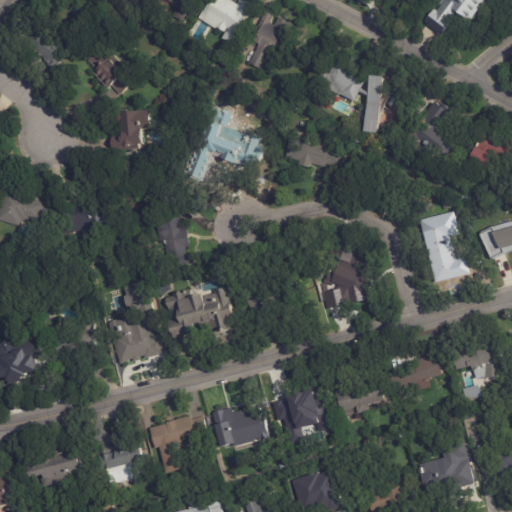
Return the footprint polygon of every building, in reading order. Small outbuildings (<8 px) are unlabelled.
[(136,0),(131,10),(111,0),(136,0)] [(194,0),(183,22),(173,17),(180,1),(178,0),(174,0),(171,7),(157,0),(194,0)] [(228,0),(236,5),(238,0),(240,0),(254,7),(231,46),(220,39),(223,33),(218,31),(217,32),(197,19),(208,0),(228,0)] [(467,23),(452,12),(446,21),(449,23),(440,36),(423,24),(433,10),(436,11),(439,6),(438,4),(440,0),(479,0),(482,2),(467,23)] [(281,17),(292,24),(276,52),(281,56),(278,61),(270,56),(262,70),(250,63),(261,44),(255,40),(262,28),(259,26),(269,10),(281,17)] [(39,58),(23,45),(37,27),(49,36),(54,29),(73,44),(52,71),(45,65),(46,63),(39,58)] [(117,91),(112,86),(107,89),(93,73),(96,70),(88,61),(104,46),(128,72),(124,76),(132,85),(121,95),(117,91)] [(356,71),(368,78),(362,89),(369,93),(369,76),(382,78),(381,90),(391,95),(378,119),(376,134),(363,133),(366,121),(360,118),(368,104),(368,97),(361,93),(356,102),(342,95),(342,96),(332,90),(330,93),(317,86),(324,71),(331,74),(338,62),(356,71)] [(214,148),(210,103),(225,102),(226,120),(235,119),(235,122),(246,121),(249,152),(236,153),(234,133),(229,133),(230,151),(214,152),(214,148)] [(141,150),(111,152),(110,136),(121,135),(120,128),(116,129),(115,114),(149,111),(151,130),(140,131),(141,150)] [(455,120),(458,154),(451,154),(454,178),(439,180),(437,154),(414,156),(413,137),(430,136),(428,116),(454,113),(455,120)] [(488,133),(511,145),(511,157),(500,181),(463,162),(480,129),(488,133)] [(296,141),(344,153),(340,169),(322,165),(321,168),(310,165),(310,167),(307,166),(306,168),(297,166),(298,161),(284,158),(289,139),(296,141)] [(416,212),(362,185),(368,173),(390,184),(393,179),(424,195),(416,212)] [(14,186),(23,189),(22,194),(39,199),(38,201),(48,204),(42,225),(29,221),(27,228),(1,220),(11,185),(14,186)] [(83,227),(63,231),(60,214),(68,212),(66,206),(74,204),(73,202),(83,200),(88,226),(83,227)] [(180,219),(181,221),(178,221),(180,229),(184,229),(191,260),(164,267),(154,222),(163,220),(160,207),(177,203),(180,219)] [(511,253),(495,258),(490,239),(505,235),(503,226),(511,223),(511,253)] [(450,264),(453,277),(436,282),(424,242),(442,237),(450,264)] [(353,302),(338,299),(348,253),(372,258),(362,304),(353,302)] [(266,311),(251,317),(237,283),(269,270),(283,305),(266,311)] [(230,330),(207,335),(206,332),(172,341),(161,298),(189,291),(190,297),(224,288),(235,328),(230,330)] [(163,353),(164,356),(143,360),(143,357),(138,358),(139,362),(118,366),(109,322),(155,312),(163,353)] [(95,348),(65,358),(55,330),(67,326),(72,339),(80,336),(76,326),(87,322),(96,347),(95,348)] [(511,358),(495,363),(494,363),(495,366),(483,369),(482,365),(467,368),(466,367),(457,369),(453,352),(477,346),(478,352),(485,350),(485,349),(500,345),(500,348),(509,346),(511,358)] [(39,365),(40,369),(30,372),(32,379),(14,384),(12,376),(3,378),(0,367),(0,359),(6,358),(7,359),(25,354),(24,353),(35,350),(39,365)] [(436,378),(439,386),(423,391),(421,384),(408,388),(403,368),(417,365),(416,361),(442,354),(448,374),(436,378)] [(391,399),(375,404),(376,409),(362,414),(360,407),(342,413),(335,391),(354,386),(355,391),(390,381),(395,398),(391,399)] [(303,414),(307,427),(295,430),(286,397),(324,387),(329,406),(303,414)] [(218,421),(216,413),(238,407),(239,411),(266,403),(271,424),(222,437),(218,421)] [(204,417),(208,416),(213,435),(161,449),(155,428),(172,424),(171,422),(195,416),(196,419),(204,417)] [(117,470),(113,453),(147,443),(152,460),(117,470)] [(41,486),(35,462),(58,455),(59,458),(87,451),(92,468),(76,472),(77,477),(41,486)] [(511,478),(503,481),(497,459),(511,455),(511,478)] [(443,496),(431,498),(427,481),(447,476),(443,463),(462,458),(469,490),(443,496)] [(18,498),(19,500),(12,501),(12,503),(0,506),(0,469),(18,464),(26,492),(17,495),(18,498)] [(335,503),(307,511),(299,485),(314,481),(316,489),(343,481),(348,499),(335,503)] [(407,505),(380,511),(376,511),(372,495),(412,484),(417,503),(407,505)] [(273,508),(278,506),(280,511),(250,511),(248,507),(262,501),(265,511),(273,508)] [(177,511),(224,511),(222,502),(177,511)]
